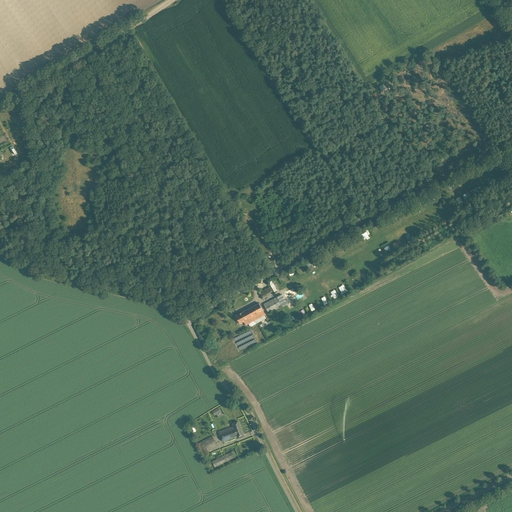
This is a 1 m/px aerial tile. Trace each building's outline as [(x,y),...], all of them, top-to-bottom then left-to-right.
[(297,267),(300,275),(306,272),(303,265),(297,267)] [(260,292),(262,298),(273,292),(270,287),(260,292)] [(264,304),(269,313),(286,303),(281,295),(264,304)] [(240,323),(244,321),(246,325),(265,315),(261,307),(259,303),(236,316),(240,323)] [(214,415),(221,412),(218,407),(212,410),(214,415)] [(234,426),(218,432),(222,442),(237,436),(238,437),(243,435),(238,421),(233,424),(234,426)] [(213,436),(197,444),(204,457),(209,454),(205,446),(215,441),(213,436)] [(212,461),(215,467),(235,457),(232,452),(212,461)]
